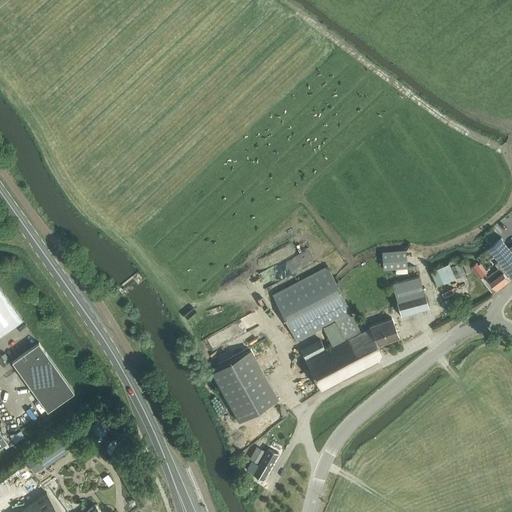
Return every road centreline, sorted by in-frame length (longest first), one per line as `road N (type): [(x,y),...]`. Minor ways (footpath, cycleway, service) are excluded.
road 1 (secondary): [(185,511),(133,385),(0,191)]
road 2 (unclassified): [(311,511),(322,466),(349,426),(448,344),(493,325)]
